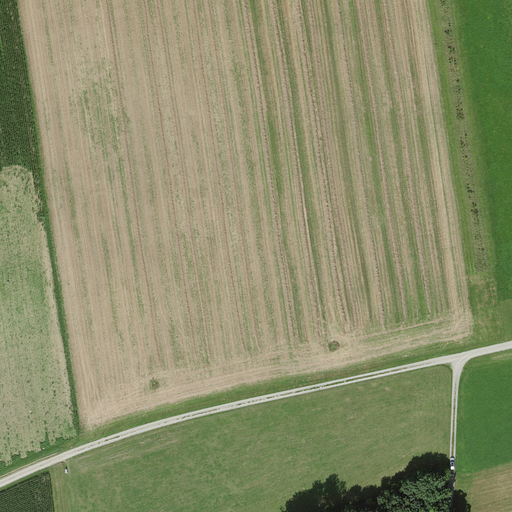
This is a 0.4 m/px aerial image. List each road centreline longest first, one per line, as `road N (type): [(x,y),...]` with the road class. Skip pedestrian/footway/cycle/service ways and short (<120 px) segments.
road 1 (track): [(511,345),(186,417),(0,485)]
road 2 (track): [(449,511),(458,357)]
